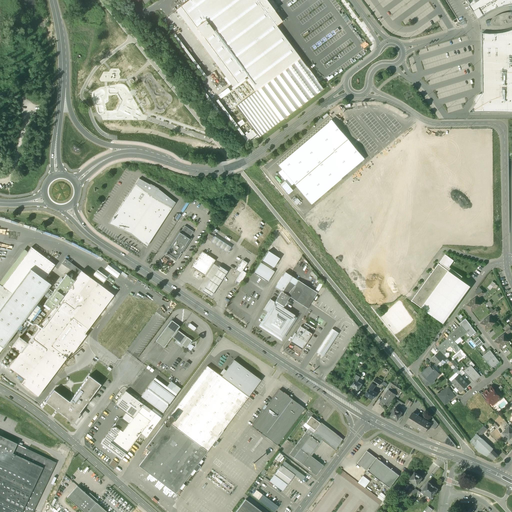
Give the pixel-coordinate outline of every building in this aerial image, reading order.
[(188,0),(181,6),(237,83),(247,76),(257,90),(300,59),(276,26),(282,21),(273,9),(266,0),(188,0)] [(511,0),(465,0),(478,19),(485,14),(491,10),(494,9),(497,8),(503,6),(509,5),(511,4),(511,0)] [(490,23),(491,25),(492,25),(494,26),(496,26),(499,26),(502,26),(504,25),(508,24),(511,23),(511,21),(511,13),(511,12),(509,12),(506,12),(501,13),(498,14),(495,16),(492,18),(491,19),(490,20),(490,21),(490,23)] [(511,30),(509,31),(503,33),(496,34),(490,34),(482,33),(483,92),(482,93),(481,93),(480,94),(479,94),(479,95),(478,95),(475,99),(475,100),(475,102),(475,103),(475,104),(470,112),(511,111),(511,30)] [(322,89),(300,59),(257,90),(235,106),(257,136),(322,89)] [(218,93),(220,97),(231,92),(229,88),(218,93)] [(308,204),(364,160),(333,121),(277,165),(308,204)] [(139,179),(109,224),(131,234),(147,246),(175,203),(160,190),(139,179)] [(185,226),(180,233),(189,239),(193,232),(185,226)] [(178,235),(173,242),(173,241),(171,243),(172,244),(170,247),(170,246),(167,251),(166,252),(177,259),(180,255),(181,253),(180,252),(189,239),(180,233),(180,232),(179,233),(179,232),(177,235),(178,235)] [(230,247),(214,237),(211,241),(227,252),(230,247)] [(28,252),(2,286),(12,293),(30,268),(44,279),(55,264),(31,247),(28,252)] [(24,249),(0,280),(0,284),(2,286),(28,252),(24,249)] [(215,260),(202,251),(192,267),(205,276),(205,275),(213,263),(215,260)] [(262,260),(273,268),(279,258),(268,251),(262,260)] [(166,252),(165,254),(176,261),(177,259),(166,252)] [(454,260),(445,254),(440,262),(441,263),(448,268),(449,267),(454,260)] [(81,271),(65,259),(62,263),(78,275),(81,271)] [(243,260),(236,270),(240,273),(242,270),(247,263),(243,260)] [(213,263),(205,275),(210,279),(218,267),(213,263)] [(261,263),(254,273),(268,282),(274,271),(261,263)] [(440,264),(439,263),(412,300),(422,307),(449,271),(440,264)] [(462,276),(449,267),(448,268),(441,263),(440,264),(449,271),(460,279),(462,276)] [(108,264),(105,269),(118,277),(120,272),(108,264)] [(210,279),(202,290),(211,296),(228,271),(219,265),(218,267),(210,279)] [(44,279),(30,268),(12,293),(0,308),(0,344),(3,347),(17,330),(38,302),(51,284),(44,279)] [(107,277),(97,270),(93,275),(103,283),(107,277)] [(240,273),(235,281),(240,283),(246,273),(242,270),(240,273)] [(114,295),(81,271),(52,309),(27,342),(20,352),(9,367),(25,378),(21,383),(38,395),(67,357),(51,345),(72,317),(88,329),(114,295)] [(460,279),(449,271),(422,307),(441,322),(468,285),(460,279)] [(298,280),(285,272),(275,287),(282,291),(282,292),(289,281),(295,285),(298,280)] [(66,274),(44,303),(52,309),(74,280),(66,274)] [(114,284),(107,279),(104,282),(111,287),(114,284)] [(298,280),(295,285),(289,281),(282,292),(290,296),(290,297),(307,308),(317,293),(298,280)] [(488,288),(491,290),(496,283),(493,281),(488,288)] [(0,308),(12,293),(2,286),(0,284),(0,308)] [(282,292),(282,291),(276,301),(279,303),(278,304),(284,308),(288,301),(287,301),(290,297),(290,296),(282,292)] [(481,304),(475,298),(466,305),(471,311),(481,304)] [(270,299),(263,310),(269,313),(276,303),(270,299)] [(38,302),(17,330),(22,334),(43,305),(38,302)] [(278,304),(276,303),(269,313),(270,314),(267,318),(263,323),(270,328),(269,330),(270,331),(272,332),(273,333),(274,331),(281,335),(285,330),(295,315),(278,304)] [(495,323),(490,316),(480,323),(486,330),(495,323)] [(72,317),(51,345),(67,357),(71,351),(73,352),(87,334),(85,333),(88,329),(72,317)] [(460,324),(461,325),(467,333),(470,337),(476,332),(466,319),(460,324)] [(171,321),(156,341),(164,347),(172,337),(177,330),(179,327),(171,321)] [(461,325),(449,335),(450,337),(454,342),(460,337),(461,338),(467,333),(461,325)] [(302,327),(301,326),(290,342),(302,350),(312,334),(307,331),(302,327)] [(335,331),(332,329),(317,352),(320,355),(323,356),(338,333),(335,331)] [(187,338),(177,330),(172,337),(182,345),(186,348),(192,341),(187,337),(187,338)] [(504,334),(495,341),(500,348),(509,341),(504,334)] [(19,337),(12,347),(20,352),(27,342),(19,337)] [(447,338),(437,347),(440,351),(444,355),(446,353),(445,351),(451,346),(456,353),(461,349),(454,342),(450,337),(447,339),(447,338)] [(17,352),(11,347),(4,356),(11,361),(17,352)] [(440,351),(438,353),(438,352),(432,358),(438,364),(443,359),(445,361),(447,358),(444,355),(440,351)] [(495,356),(490,351),(482,357),(487,363),(495,356)] [(499,362),(495,356),(487,363),(492,368),(499,362)] [(261,380),(234,360),(221,376),(217,373),(221,377),(231,384),(248,397),(261,380)] [(430,365),(422,373),(425,377),(430,382),(431,383),(432,383),(433,383),(434,382),(434,381),(434,380),(434,379),(436,376),(435,375),(438,372),(430,365)] [(473,383),(481,377),(471,365),(464,371),(473,383)] [(207,366),(171,414),(176,418),(171,424),(207,451),(212,445),(214,447),(218,442),(216,440),(248,397),(231,384),(221,377),(217,373),(207,366)] [(361,375),(356,372),(352,378),(354,380),(355,379),(357,380),(361,375)] [(458,374),(451,381),(456,386),(455,387),(456,387),(463,380),(461,377),(458,374)] [(89,375),(70,401),(54,390),(45,401),(66,417),(72,422),(76,417),(77,415),(81,411),(101,384),(89,375)] [(381,382),(375,378),(372,383),(376,385),(378,386),(381,382)] [(357,380),(355,379),(354,380),(351,385),(358,390),(360,387),(361,388),(362,385),(361,385),(362,384),(357,381),(357,380)] [(463,380),(456,387),(460,392),(468,385),(463,380)] [(153,381),(142,396),(162,411),(173,397),(165,391),(153,381)] [(172,382),(165,391),(173,397),(180,388),(172,382)] [(390,382),(384,390),(387,392),(389,389),(389,390),(393,384),(390,382)] [(403,390),(393,384),(389,390),(396,394),(395,395),(398,397),(403,390)] [(492,387),(489,389),(489,390),(487,392),(486,391),(484,393),(487,398),(491,402),(494,400),(495,401),(497,401),(500,398),(499,397),(494,391),(492,387)] [(372,390),(369,388),(364,395),(372,400),(377,393),(372,390)] [(449,388),(442,394),(441,392),(438,395),(445,404),(455,396),(452,392),(449,388)] [(389,390),(389,389),(387,392),(379,404),(382,406),(385,403),(388,406),(395,395),(396,394),(389,390)] [(305,408),(280,390),(252,426),(277,445),(305,408)] [(143,404),(125,391),(115,405),(126,413),(122,418),(129,423),(138,412),(141,407),(149,412),(151,410),(143,404)] [(413,402),(408,399),(404,404),(410,407),(413,402)] [(122,418),(119,418),(115,423),(114,424),(114,426),(116,426),(116,427),(119,429),(110,442),(126,453),(141,433),(146,438),(161,418),(151,410),(149,412),(141,407),(138,412),(129,423),(122,418)] [(398,409),(395,407),(391,416),(398,420),(399,417),(400,418),(402,414),(402,413),(401,413),(402,412),(398,410),(398,409)] [(318,417),(309,410),(306,413),(311,416),(315,419),(318,417)] [(419,417),(412,413),(407,422),(416,428),(417,428),(422,419),(419,417)] [(315,419),(311,416),(306,423),(310,426),(309,428),(313,432),(320,423),(315,419)] [(438,424),(433,418),(430,423),(429,425),(435,429),(438,424)] [(430,423),(422,419),(417,428),(425,432),(429,425),(430,423)] [(313,432),(309,428),(308,429),(305,433),(310,436),(300,449),(309,456),(322,439),(335,449),(342,439),(320,423),(313,432)] [(207,451),(171,424),(168,427),(164,424),(149,443),(154,446),(139,466),(176,493),(207,451)] [(511,427),(509,425),(503,432),(505,434),(505,435),(506,436),(507,436),(510,439),(511,436),(511,427)] [(484,426),(477,434),(480,436),(487,429),(484,426)] [(305,433),(296,445),(296,446),(300,449),(310,436),(305,433)] [(480,436),(477,434),(470,441),(479,451),(487,456),(493,449),(480,436)] [(21,511),(43,467),(13,453),(17,444),(17,443),(0,435),(0,503),(18,511),(21,511)] [(456,446),(448,436),(443,443),(455,448),(456,446)] [(43,467),(21,511),(32,511),(56,463),(17,444),(13,453),(43,467)] [(300,449),(296,446),(289,454),(293,457),(300,449)] [(309,456),(300,449),(293,457),(302,464),(309,456)] [(493,449),(487,456),(494,460),(499,454),(493,449)] [(376,458),(366,451),(357,463),(367,471),(376,458)] [(322,466),(309,456),(302,464),(316,474),(322,466)] [(400,475),(376,458),(367,471),(390,488),(400,475)] [(284,461),(281,466),(280,465),(280,466),(280,467),(269,481),(282,491),(294,475),(302,481),(305,477),(284,461)] [(343,471),(340,475),(354,485),(357,482),(343,471)] [(422,478),(415,473),(410,479),(413,481),(415,483),(414,484),(416,486),(419,483),(420,484),(422,481),(420,480),(422,478)] [(363,476),(359,483),(366,488),(371,480),(363,476)] [(413,481),(410,479),(404,487),(407,489),(408,487),(413,481)] [(438,489),(428,482),(422,491),(428,495),(426,498),(429,500),(438,489)] [(87,511),(96,503),(77,486),(67,497),(83,511),(87,511)] [(382,492),(378,497),(372,492),(371,493),(367,489),(364,493),(380,505),(387,496),(382,492)] [(262,494),(256,490),(254,493),(252,495),(258,500),(274,511),(276,509),(278,506),(262,494)] [(262,511),(246,499),(236,511),(262,511)] [(18,511),(0,503),(0,511),(18,511)] [(106,511),(96,503),(87,511),(106,511)]
